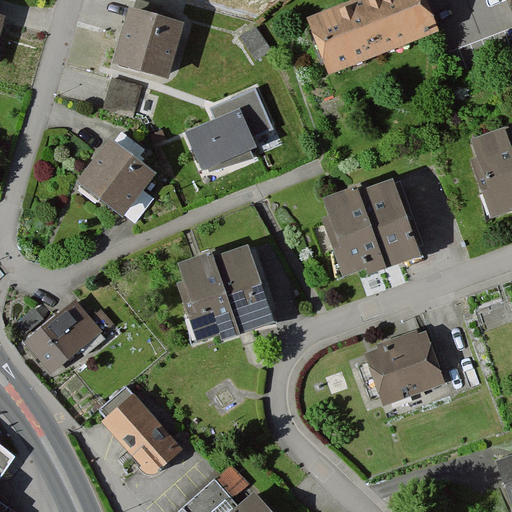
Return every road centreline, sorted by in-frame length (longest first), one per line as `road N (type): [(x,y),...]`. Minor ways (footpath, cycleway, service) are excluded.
road 1 (residential): [(70,0),(3,233),(14,267),(58,277),(323,167)]
road 2 (residential): [(511,259),(324,326),(279,371),(288,431),(363,511)]
road 3 (secondary): [(79,511),(9,391)]
